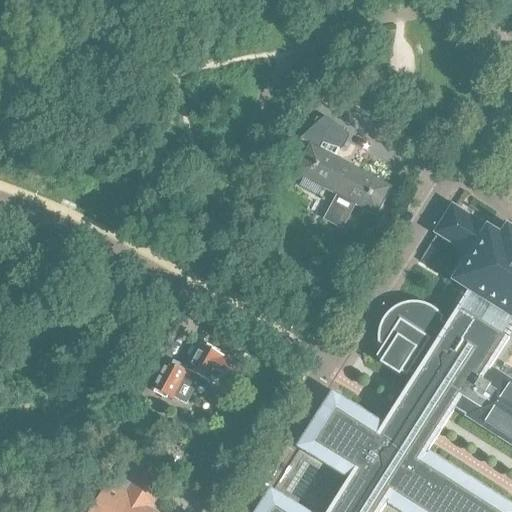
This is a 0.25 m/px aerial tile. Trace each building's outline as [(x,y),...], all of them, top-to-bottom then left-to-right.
[(293,122),(304,128),(310,117),(299,111),(293,122)] [(293,173),(375,217),(391,187),(335,157),(339,149),(340,149),(341,149),(342,148),(343,148),(347,139),(348,138),(348,137),(348,136),(347,135),(347,134),(346,133),(328,118),(327,118),(326,117),(325,117),(323,118),(322,118),(321,119),(320,120),(316,118),(309,129),(298,140),(299,141),(300,140),(308,144),(293,173)] [(511,317),(511,232),(507,229),(505,232),(501,239),(462,215),(452,208),(436,233),(465,251),(449,276),(449,277),(454,281),(469,290),(511,317)] [(395,307),(387,314),(385,316),(384,317),(383,319),(380,323),(379,328),(377,332),(377,336),(377,340),(377,344),(378,344),(379,333),(382,323),(388,314),(391,318),(385,326),(383,335),(383,345),(375,357),(411,380),(410,381),(411,382),(404,392),(402,395),(400,399),(395,406),(392,411),(389,416),(383,425),(382,428),(358,412),(332,396),(326,406),(325,407),(325,408),(324,409),(323,410),(318,418),(299,448),(300,448),(348,478),(349,479),(328,511),(299,511),(271,494),(270,493),(264,503),(263,504),(263,505),(262,506),(262,507),(258,511),(380,511),(386,502),(388,503),(401,511),(511,511),(511,510),(505,506),(425,455),(426,452),(432,443),(435,438),(438,433),(443,427),(445,423),(447,420),(454,409),(511,445),(511,385),(497,376),(496,376),(487,371),(488,371),(496,357),(500,358),(504,356),(506,353),(506,348),(503,345),(504,345),(511,332),(511,317),(469,290),(458,307),(446,326),(440,322),(442,319),(443,319),(441,316),(438,313),(435,310),(434,310),(433,309),(432,308),(431,307),(430,307),(428,306),(425,305),(422,304),(419,303),(415,302),(410,303),(405,303),(395,307)] [(182,373),(197,346),(178,336),(150,387),(171,398),(181,380),(193,386),(198,376),(208,381),(207,383),(226,393),(231,383),(230,382),(238,367),(222,358),(199,346),(184,374),(182,373)] [(173,425),(187,424),(186,412),(172,413),(173,425)] [(165,483),(143,470),(124,457),(89,511),(152,511),(148,509),(165,483)]
